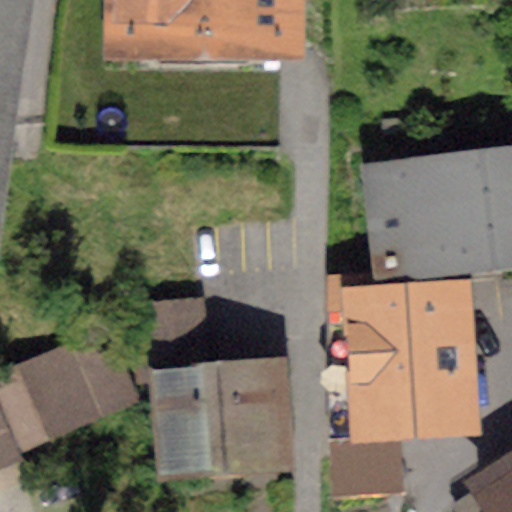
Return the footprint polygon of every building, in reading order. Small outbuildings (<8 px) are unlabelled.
[(0,0),(0,70),(9,0),(0,0)] [(123,0),(124,24),(279,26),(278,0),(123,0)] [(511,238),(511,148),(498,150),(495,129),(370,144),(383,254),(511,238)] [(356,270),(326,272),(327,415),(461,406),(453,286),(357,292),(356,270)] [(169,467),(282,459),(275,367),(203,373),(197,304),(137,309),(143,378),(162,376),(169,467)] [(86,331),(0,367),(0,402),(13,431),(125,383),(106,340),(92,346),(86,331)] [(0,436),(13,431),(0,402),(0,436)] [(500,511),(511,511),(511,447),(475,471),(500,511)]
